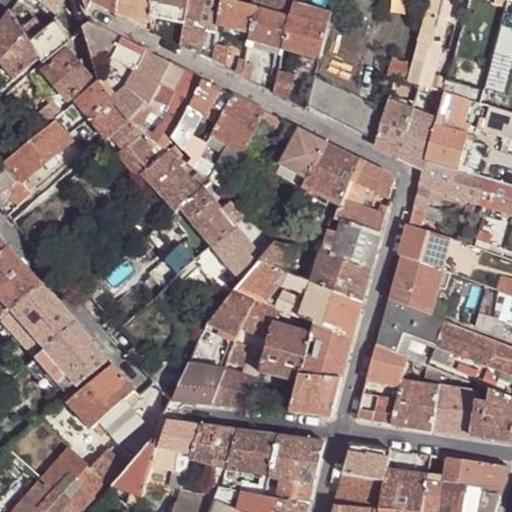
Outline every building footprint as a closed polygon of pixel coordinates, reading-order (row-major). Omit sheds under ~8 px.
[(63,0),(35,0),(53,16),(63,0)] [(84,13),(88,12),(94,2),(106,9),(116,14),(116,0),(81,0),(83,3),(79,5),(84,13)] [(149,31),(154,0),(116,0),(116,14),(117,15),(131,18),(136,19),(134,26),(140,28),(149,31)] [(154,0),(149,31),(154,33),(157,19),(170,21),(187,24),(191,0),(154,0)] [(224,1),(218,0),(191,0),(187,24),(184,38),(181,47),(191,52),(212,63),(214,48),(218,29),(224,1)] [(296,0),(255,0),(254,7),(260,8),(260,10),(292,18),(295,4),(296,0)] [(431,0),(415,64),(410,82),(411,83),(421,86),(431,89),(454,2),(446,0),(431,0)] [(260,8),(254,7),(242,5),(224,1),(218,29),(254,36),(260,10),(260,8)] [(295,4),(292,18),(328,28),(332,13),(302,6),(295,4)] [(10,10),(0,25),(0,79),(7,87),(39,61),(30,45),(14,17),(10,10)] [(292,18),(260,10),(254,36),(252,42),(285,51),(292,18)] [(328,28),(292,18),(285,51),(319,60),(328,28)] [(158,57),(90,22),(80,29),(91,61),(118,48),(113,57),(137,69),(125,87),(113,98),(125,110),(131,119),(134,122),(145,103),(149,106),(150,105),(153,98),(171,64),(158,57)] [(39,61),(41,66),(68,44),(55,24),(30,45),(39,61)] [(227,51),(214,48),(212,63),(223,69),(227,51)] [(94,78),(68,51),(41,74),(68,102),(94,78)] [(410,82),(415,64),(396,59),(391,77),(398,79),(410,82)] [(153,98),(169,106),(186,72),(178,67),(171,64),(153,98)] [(255,66),(247,64),(243,79),(251,83),(255,66)] [(186,115),(188,110),(196,95),(204,81),(193,75),(186,72),(169,106),(186,115)] [(295,76),(280,73),(275,95),(287,101),(295,76)] [(390,111),(316,76),(313,87),(308,107),(344,124),(382,142),(390,111)] [(443,78),(439,91),(445,94),(449,80),(443,78)] [(449,80),(445,94),(481,104),(484,93),(485,90),(449,80)] [(99,146),(107,139),(128,121),(131,119),(125,110),(113,98),(98,81),(74,101),(97,126),(103,134),(95,141),(99,146)] [(204,81),(196,95),(213,103),(220,89),(212,85),(204,81)] [(421,86),(411,83),(408,91),(419,95),(421,86)] [(235,97),(220,89),(213,103),(212,105),(225,113),(235,97)] [(490,107),(510,113),(511,101),(484,93),(481,104),(486,106),(490,107)] [(460,123),(474,127),(483,130),(483,132),(511,140),(511,113),(510,113),(490,107),(486,121),(482,120),(486,106),(481,104),(445,94),(437,120),(426,161),(458,170),(469,136),(457,132),(460,123)] [(188,110),(202,118),(204,119),(212,105),(213,103),(196,95),(188,110)] [(214,134),(229,143),(250,104),(244,101),(235,97),(225,113),(214,134)] [(55,117),(60,113),(50,102),(36,113),(47,124),(53,119),(55,117)] [(414,111),(392,102),(390,111),(382,142),(380,147),(391,153),(399,157),(414,111)] [(145,103),(134,122),(141,131),(153,108),(150,105),(149,106),(145,103)] [(258,124),(265,112),(257,108),(250,104),(229,143),(243,151),(258,124)] [(193,158),(198,162),(201,156),(209,143),(193,136),(202,118),(188,110),(186,115),(174,138),(193,158)] [(69,133),(76,127),(62,111),(60,113),(55,117),(69,133)] [(437,120),(414,111),(399,157),(407,161),(423,169),(424,169),(426,161),(437,120)] [(301,130),(265,112),(258,124),(293,141),(301,130)] [(47,124),(4,161),(19,178),(22,181),(69,139),(53,119),(47,124)] [(128,121),(107,139),(140,176),(145,172),(161,158),(128,121)] [(314,136),(301,130),(293,141),(279,163),(281,164),(308,176),(328,143),(314,136)] [(150,142),(167,150),(171,144),(152,139),(150,142)] [(303,184),(338,205),(341,200),(350,181),(360,160),(341,150),(328,143),(308,176),(303,184)] [(145,172),(177,210),(181,208),(201,190),(182,167),(189,160),(176,146),(161,158),(145,172)] [(195,167),(205,176),(213,162),(201,156),(198,162),(195,167)] [(210,180),(222,189),(232,171),(221,166),(225,159),(222,156),(218,164),(218,165),(210,180)] [(360,160),(350,181),(391,198),(395,182),(393,177),(360,160)] [(0,205),(1,207),(11,198),(5,190),(19,178),(4,161),(0,164),(0,205)] [(511,185),(458,170),(426,161),(424,169),(423,169),(419,186),(434,190),(511,213),(511,185)] [(303,184),(308,176),(281,164),(276,171),(303,184)] [(419,186),(414,205),(426,209),(428,210),(434,190),(419,186)] [(181,208),(209,243),(230,223),(220,210),(204,187),(201,190),(181,208)] [(230,223),(241,213),(238,209),(231,200),(220,210),(230,223)] [(336,210),(333,216),(340,219),(381,234),(386,216),(341,200),(338,205),(336,210)] [(90,219),(97,213),(89,204),(82,211),(90,219)] [(426,209),(414,205),(409,225),(421,229),(423,229),(428,210),(426,209)] [(74,233),(90,219),(82,211),(66,224),(74,233)] [(340,219),(328,251),(371,269),(375,254),(381,234),(340,219)] [(262,228),(270,237),(276,227),(269,222),(262,228)] [(209,243),(240,278),(256,256),(255,256),(258,252),(230,223),(209,243)] [(440,270),(450,237),(423,229),(421,229),(409,225),(400,256),(440,270)] [(276,227),(270,237),(292,242),(300,244),(303,233),(276,227)] [(255,256),(256,256),(277,266),(281,267),(292,242),(270,237),(258,252),(255,256)] [(459,248),(461,240),(450,237),(440,270),(452,274),(459,248)] [(484,248),(505,255),(509,243),(491,238),(490,241),(480,238),(478,246),(484,248)] [(0,239),(0,255),(8,249),(0,239)] [(484,248),(478,246),(461,240),(459,248),(481,255),(484,248)] [(316,247),(306,277),(312,280),(363,301),(367,285),(371,269),(328,251),(318,247),(316,247)] [(23,265),(8,249),(0,255),(0,318),(1,320),(40,284),(23,265)] [(240,278),(233,287),(253,296),(257,298),(277,266),(256,256),(240,278)] [(446,291),(452,274),(440,270),(400,256),(389,300),(432,315),(441,289),(446,291)] [(511,295),(511,280),(502,278),(500,291),(511,295)] [(312,280),(310,285),(302,282),(297,295),(281,288),(274,304),(275,305),(313,321),(353,338),(358,319),(363,301),(312,280)] [(40,284),(1,320),(0,320),(0,328),(5,324),(9,329),(18,320),(29,333),(43,349),(74,323),(55,301),(40,284)] [(511,295),(500,291),(487,286),(474,326),(511,340),(511,295)] [(229,292),(204,325),(237,336),(240,329),(251,301),(229,292)] [(257,298),(253,296),(251,301),(240,329),(267,339),(271,322),(275,305),(274,304),(257,298)] [(376,348),(408,361),(410,355),(399,351),(405,333),(416,337),(511,373),(511,346),(432,315),(389,300),(376,348)] [(128,337),(128,339),(131,343),(134,341),(142,351),(165,330),(145,310),(122,330),(128,337)] [(353,338),(313,321),(309,333),(308,338),(319,342),(315,357),(304,353),(301,367),(342,379),(347,361),(353,338)] [(309,333),(271,322),(267,339),(259,372),(297,382),(301,367),(304,353),(308,338),(309,333)] [(88,338),(74,323),(43,349),(76,386),(106,359),(88,338)] [(12,333),(9,329),(5,324),(0,328),(0,334),(5,339),(12,333)] [(34,357),(43,349),(29,333),(20,342),(34,357)] [(410,355),(416,337),(405,333),(399,351),(410,355)] [(248,346),(235,342),(227,363),(241,368),(248,346)] [(402,383),(409,361),(408,361),(376,348),(369,374),(402,383)] [(436,365),(410,355),(409,361),(429,369),(434,371),(436,365)] [(190,402),(212,404),(224,371),(190,360),(172,400),(190,402)] [(141,420),(124,400),(134,392),(119,374),(110,364),(67,402),(91,429),(98,423),(116,443),(141,420)] [(342,379),(301,367),(297,382),(292,402),(288,413),(310,416),(332,418),(342,379)] [(412,427),(431,430),(439,374),(434,371),(429,369),(426,387),(402,383),(397,403),(392,424),(412,427)] [(224,371),(212,404),(233,407),(250,409),(256,381),(225,370),(224,371)] [(439,374),(431,430),(449,433),(470,436),(475,405),(476,395),(440,390),(442,375),(439,374)] [(264,382),(256,381),(250,409),(257,409),(264,382)] [(357,419),(392,424),(397,403),(364,394),(357,419)] [(511,442),(511,403),(488,394),(485,406),(475,405),(470,436),(492,439),(511,442)] [(288,413),(292,402),(276,400),(273,411),(288,413)] [(113,487),(141,497),(158,450),(168,422),(165,422),(162,422),(154,438),(113,487)] [(158,450),(178,453),(173,470),(174,471),(185,473),(190,459),(202,427),(193,426),(168,422),(158,450)] [(219,489),(221,489),(223,483),(228,469),(237,431),(226,430),(202,427),(190,459),(209,464),(202,484),(209,486),(219,489)] [(270,475),(279,436),(247,432),(237,431),(228,469),(270,475)] [(293,438),(279,436),(270,475),(270,477),(281,479),(277,500),(309,506),(313,490),(326,442),(293,438)] [(386,473),(390,451),(361,447),(350,446),(342,477),(384,485),(386,473)] [(42,479),(80,511),(82,511),(116,473),(102,459),(97,460),(89,468),(68,449),(42,479)] [(508,468),(447,459),(443,486),(501,495),(508,468)] [(182,480),(185,473),(174,471),(172,478),(182,480)] [(421,511),(426,483),(427,478),(386,473),(384,485),(379,511),(387,511),(421,511)] [(367,510),(379,511),(384,485),(342,477),(337,495),(333,508),(367,510)] [(80,511),(42,479),(15,511),(16,511),(80,511)] [(439,511),(443,486),(426,483),(421,511),(439,511)] [(209,486),(206,496),(179,490),(171,511),(210,511),(215,501),(219,489),(209,486)] [(495,511),(497,509),(501,495),(443,486),(439,511),(495,511)] [(307,511),(309,506),(277,500),(265,497),(229,491),(221,489),(219,489),(215,501),(240,511),(307,511)] [(240,511),(215,501),(210,511),(240,511)]
